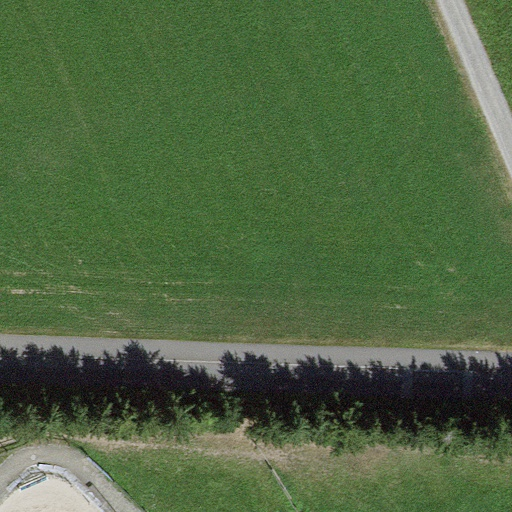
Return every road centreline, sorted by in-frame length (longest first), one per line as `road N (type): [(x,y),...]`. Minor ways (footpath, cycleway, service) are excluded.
road 1 (residential): [(0,362),(511,370)]
road 2 (track): [(445,0),(511,155)]
